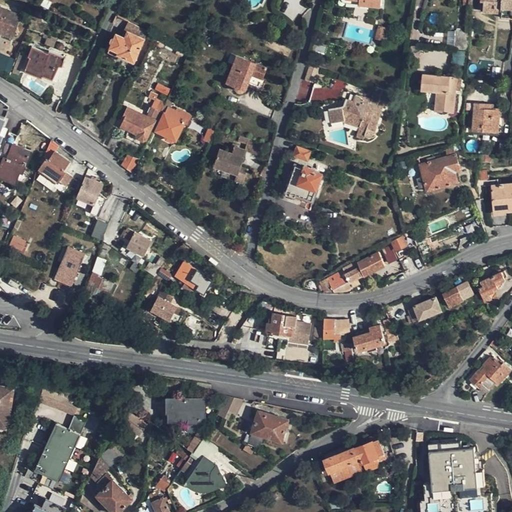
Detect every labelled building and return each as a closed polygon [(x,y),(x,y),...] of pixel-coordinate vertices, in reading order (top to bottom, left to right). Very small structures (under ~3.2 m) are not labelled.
[(511,0),(481,0),(481,2),(484,2),(484,13),(501,14),(511,14),(511,0)] [(22,16),(0,7),(0,32),(13,37),(22,16)] [(129,22),(117,15),(114,22),(126,28),(129,22)] [(393,31),(380,28),(377,40),(389,44),(393,31)] [(118,51),(117,54),(134,61),(147,34),(140,31),(138,35),(128,31),(124,37),(116,33),(110,48),(118,51)] [(431,47),(440,48),(442,32),(432,31),(431,47)] [(469,51),(470,33),(456,31),(455,33),(454,49),(469,51)] [(447,48),(454,49),(455,33),(448,33),(447,48)] [(326,47),(313,44),(311,50),(324,53),(326,47)] [(32,45),(31,47),(48,53),(48,51),(32,45)] [(48,53),(31,47),(28,56),(30,57),(25,68),(43,75),(52,78),(56,68),(58,64),(62,65),(63,66),(66,58),(48,51),(48,53)] [(117,56),(117,54),(118,51),(110,48),(108,52),(117,56)] [(469,51),(454,49),(447,48),(444,48),(443,54),(469,57),(469,51)] [(0,68),(10,71),(15,58),(0,53),(0,68)] [(236,56),(226,83),(235,86),(235,87),(235,88),(236,89),(237,91),(239,92),(241,92),(242,91),(244,90),(245,90),(248,83),(258,87),(266,68),(236,56)] [(486,68),(487,60),(480,59),(478,76),(502,78),(503,70),(486,68)] [(503,62),(487,60),(486,68),(503,70),(503,62)] [(41,78),(43,75),(25,68),(24,71),(41,78)] [(456,91),(457,78),(423,74),(422,90),(437,92),(435,111),(454,112),(456,91)] [(391,91),(375,86),(371,98),(368,106),(361,104),(363,96),(354,93),(351,100),(344,98),(342,105),(329,109),(335,124),(344,121),(361,126),(359,133),(366,136),(370,136),(372,136),(374,135),(375,133),(376,132),(378,127),(376,126),(383,106),(385,107),(391,91)] [(371,98),(363,96),(361,104),(368,106),(371,98)] [(168,98),(165,103),(161,112),(164,113),(165,114),(168,107),(170,109),(173,101),(171,100),(168,98)] [(149,112),(159,117),(161,112),(165,103),(159,100),(155,109),(152,107),(149,112)] [(501,109),(494,109),(493,109),(493,110),(484,110),(484,104),(474,104),(473,131),(499,133),(501,109)] [(157,121),(159,117),(149,112),(147,116),(128,107),(124,114),(127,115),(121,126),(129,130),(136,133),(138,139),(143,141),(146,139),(155,120),(157,121)] [(165,114),(164,113),(156,130),(164,134),(166,139),(171,142),(176,140),(185,121),(188,122),(191,115),(181,110),(180,113),(170,109),(168,107),(165,114)] [(0,154),(9,132),(1,129),(4,120),(0,118),(0,154)] [(209,142),(216,127),(211,124),(204,139),(209,142)] [(142,146),(146,139),(143,141),(138,139),(136,133),(129,130),(125,138),(142,146)] [(9,132),(0,154),(0,156),(3,157),(0,166),(0,176),(15,182),(20,171),(22,172),(31,151),(14,144),(17,135),(9,132)] [(107,148),(116,154),(122,140),(114,134),(107,148)] [(250,138),(241,134),(239,140),(248,143),(250,138)] [(248,143),(245,151),(259,156),(264,143),(250,138),(248,143)] [(393,144),(379,139),(377,146),(391,151),(393,144)] [(59,145),(51,140),(44,157),(46,158),(39,169),(58,182),(65,171),(64,170),(69,161),(55,151),(59,145)] [(507,155),(508,141),(500,140),(499,154),(507,155)] [(217,160),(240,168),(243,160),(244,159),(243,158),(245,151),(235,147),(232,155),(220,151),(217,160)] [(309,161),(311,153),(299,149),(296,157),(309,161)] [(123,165),(132,173),(137,159),(127,155),(123,165)] [(455,155),(454,156),(446,158),(435,161),(434,158),(419,162),(427,192),(458,183),(455,173),(454,168),(458,166),(455,155)] [(251,162),(243,160),(240,168),(240,171),(247,173),(251,162)] [(295,169),(293,175),(291,182),(285,197),(300,203),(298,207),(309,211),(322,175),(314,172),(315,171),(306,167),(305,169),(297,166),(297,169),(295,169)] [(103,185),(84,177),(76,197),(94,206),(92,214),(99,217),(107,200),(107,199),(100,194),(103,185)] [(511,184),(493,187),(495,212),(506,210),(511,209),(511,184)] [(107,225),(97,220),(92,235),(102,239),(107,225)] [(151,242),(127,229),(123,238),(129,241),(127,248),(143,256),(146,250),(151,242)] [(408,235),(392,243),(397,254),(413,246),(408,235)] [(19,242),(12,238),(10,245),(20,249),(20,248),(17,246),(19,242)] [(85,253),(68,246),(56,275),(73,282),(85,253)] [(390,247),(382,251),(388,264),(397,260),(390,247)] [(358,263),(365,276),(384,266),(378,252),(358,263)] [(116,288),(124,269),(102,260),(95,276),(97,277),(93,286),(109,293),(112,287),(116,288)] [(205,274),(184,262),(180,269),(186,273),(182,280),(185,282),(182,286),(190,291),(193,288),(204,294),(212,281),(204,276),(205,274)] [(367,281),(365,276),(358,263),(357,263),(343,271),(352,288),(367,281)] [(321,284),(325,292),(346,291),(352,288),(343,271),(328,279),(328,280),(321,284)] [(478,284),(486,301),(493,298),(496,294),(499,290),(503,284),(508,278),(505,272),(478,284)] [(457,287),(464,300),(474,295),(468,282),(457,287)] [(464,300),(457,287),(444,294),(451,308),(465,301),(464,300)] [(160,288),(151,309),(176,321),(183,308),(169,300),(173,294),(160,288)] [(486,301),(489,308),(499,303),(496,294),(493,298),(486,301)] [(408,311),(410,315),(413,322),(441,311),(436,298),(415,306),(416,308),(408,311)] [(398,306),(386,312),(391,322),(392,325),(404,319),(398,306)] [(272,324),(270,332),(270,333),(310,339),(312,324),(296,322),(297,317),(274,313),(272,324)] [(325,319),(324,339),(327,339),(327,346),(337,346),(337,342),(341,339),(341,335),(349,335),(350,334),(349,320),(337,320),(332,320),(325,319)] [(392,325),(391,322),(384,324),(390,343),(400,340),(392,325)] [(380,325),(371,328),(372,333),(367,334),(352,338),(353,343),(356,342),(358,351),(367,349),(368,352),(375,351),(374,347),(381,345),(385,343),(380,325)] [(349,344),(349,335),(341,335),(341,339),(342,345),(349,344)] [(497,335),(490,344),(496,348),(502,339),(497,335)] [(285,344),(285,360),(307,360),(308,344),(285,344)] [(511,369),(506,364),(504,362),(502,363),(493,356),(492,357),(490,360),(488,358),(483,364),(484,366),(481,370),(479,369),(471,379),(478,386),(488,392),(497,381),(499,383),(511,369)] [(0,422),(6,424),(8,424),(14,387),(5,386),(5,389),(0,389),(0,422)] [(78,404),(40,390),(37,403),(74,416),(78,404)] [(232,398),(226,396),(218,414),(223,416),(232,398)] [(168,421),(187,421),(187,420),(204,421),(204,399),(166,399),(166,414),(168,414),(168,421)] [(129,412),(122,429),(141,436),(148,420),(129,412)] [(259,412),(253,433),(264,436),(282,442),(289,420),(259,412)] [(86,422),(74,416),(68,430),(80,435),(86,422)] [(68,430),(56,424),(34,471),(59,482),(80,435),(68,430)] [(194,454),(203,438),(209,429),(202,425),(197,433),(198,434),(193,442),(193,443),(189,450),(193,453),(194,454)] [(260,449),(264,436),(253,433),(249,444),(260,449)] [(326,458),(329,467),(331,472),(335,483),(364,473),(361,464),(368,462),(371,471),(382,467),(379,459),(386,456),(380,439),(326,458)] [(206,453),(204,456),(210,460),(216,451),(204,441),(199,447),(206,453)] [(474,444),(429,448),(432,485),(424,486),(425,497),(420,497),(420,511),(493,511),(492,491),(485,491),(484,469),(476,470),(474,444)] [(122,456),(113,446),(100,456),(110,467),(122,456)] [(187,462),(190,458),(179,450),(176,454),(187,462)] [(211,472),(216,466),(216,465),(210,460),(204,456),(186,483),(188,484),(193,487),(197,488),(201,489),(206,489),(212,487),(215,486),(215,484),(223,479),(219,472),(213,475),(211,472)] [(107,469),(98,459),(90,476),(96,481),(107,469)] [(97,495),(103,501),(106,499),(110,503),(108,506),(113,511),(118,511),(131,499),(107,474),(98,483),(101,485),(97,489),(100,492),(97,495)] [(166,490),(171,483),(163,477),(156,485),(165,491),(166,490)] [(169,511),(164,502),(162,498),(158,491),(149,495),(156,511),(169,511)] [(103,510),(108,506),(110,503),(106,499),(103,501),(98,506),(103,510)] [(47,501),(43,509),(41,511),(40,511),(60,511),(63,508),(47,501)]
